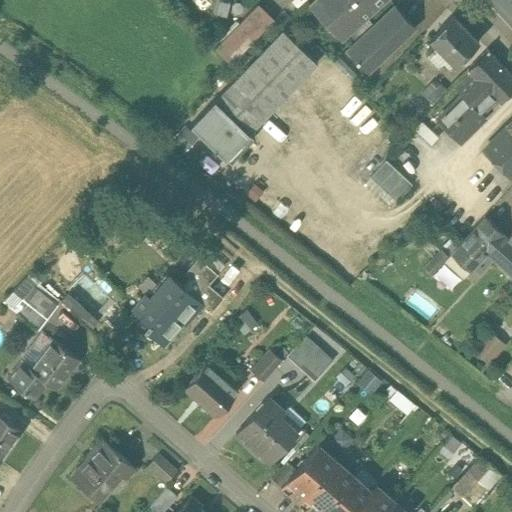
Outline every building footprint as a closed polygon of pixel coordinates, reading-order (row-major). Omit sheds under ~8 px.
[(282,8),(274,0),(264,0),(247,15),(259,29),(282,8)] [(314,0),(309,5),(341,40),(386,0),(314,0)] [(395,5),(347,49),(368,71),(416,27),(395,5)] [(479,41),(454,16),(430,39),(455,65),(479,41)] [(289,26),(220,94),(253,129),(322,60),(289,26)] [(511,90),(511,74),(488,49),(467,69),(472,74),(457,89),(462,95),(479,113),(480,112),(495,98),(499,103),(511,90)] [(435,102),(446,86),(434,77),(422,94),(435,102)] [(253,129),(220,94),(192,120),(227,155),(253,129)] [(479,113),(462,95),(437,119),(459,142),(485,117),(480,112),(479,113)] [(511,129),(506,123),(495,134),(497,136),(483,151),(511,178),(511,129)] [(408,180),(386,159),(370,175),(392,197),(408,180)] [(485,216),(462,241),(480,259),(504,233),(485,216)] [(511,241),(511,240),(494,260),(511,275),(511,241)] [(480,259),(462,241),(451,253),(470,270),(480,259)] [(225,264),(208,249),(200,258),(217,273),(225,264)] [(200,258),(198,257),(188,268),(195,274),(195,273),(208,284),(217,273),(200,258)] [(208,284),(195,273),(195,274),(184,286),(202,302),(201,303),(211,311),(223,297),(208,284)] [(171,274),(151,297),(146,293),(134,308),(148,321),(144,326),(147,329),(163,343),(189,313),(191,315),(201,303),(202,302),(184,286),(171,274)] [(108,332),(123,312),(78,280),(63,300),(108,332)] [(58,304),(34,286),(24,300),(27,302),(47,318),(58,304)] [(47,318),(27,302),(18,313),(39,329),(47,318)] [(490,362),(509,342),(494,329),(476,349),(490,362)] [(79,358),(53,338),(52,339),(47,334),(35,350),(40,354),(31,366),(30,367),(47,380),(56,387),(79,358)] [(306,335),(289,353),(316,378),(333,360),(306,335)] [(278,344),(255,369),(265,379),(289,353),(278,344)] [(206,362),(226,379),(235,369),(215,352),(206,362)] [(47,380),(30,367),(31,366),(23,360),(9,378),(34,398),(47,380)] [(226,379),(206,362),(183,388),(216,416),(238,390),(226,379)] [(370,367),(359,380),(371,390),(382,377),(370,367)] [(398,388),(391,397),(408,410),(415,401),(398,388)] [(288,408),(274,395),(241,432),(272,460),(300,429),(283,414),(288,408)] [(21,429),(0,414),(0,459),(0,460),(21,429)] [(103,438),(93,448),(95,450),(72,476),(98,499),(121,473),(125,476),(134,465),(103,438)] [(318,443),(281,486),(299,501),(336,459),(318,443)] [(148,464),(167,479),(179,465),(160,450),(148,464)] [(501,473),(479,454),(451,486),(461,495),(477,477),(489,488),(501,473)] [(336,459),(299,501),(311,511),(320,511),(354,475),(336,459)] [(354,475),(320,511),(350,511),(370,489),(354,475)] [(477,477),(461,495),(473,506),(489,488),(477,477)] [(370,489),(350,511),(380,511),(393,498),(375,483),(370,489)] [(167,486),(150,506),(157,511),(163,511),(178,496),(167,486)] [(176,511),(210,511),(191,495),(176,511)] [(408,511),(393,498),(380,511),(408,511)]
